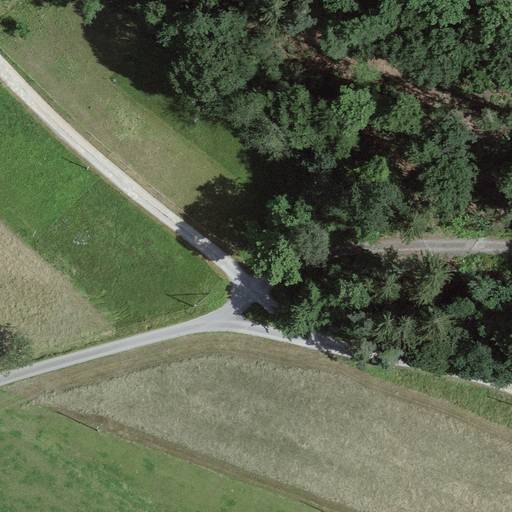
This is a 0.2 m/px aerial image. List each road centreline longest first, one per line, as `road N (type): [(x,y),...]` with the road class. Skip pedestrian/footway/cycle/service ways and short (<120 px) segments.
road 1 (track): [(248,290),(79,151),(0,71)]
road 2 (track): [(511,386),(348,352),(248,290)]
road 3 (track): [(511,240),(334,247),(248,290)]
road 4 (unclassified): [(0,379),(206,323),(248,290)]
road 5 (track): [(206,323),(348,352)]
